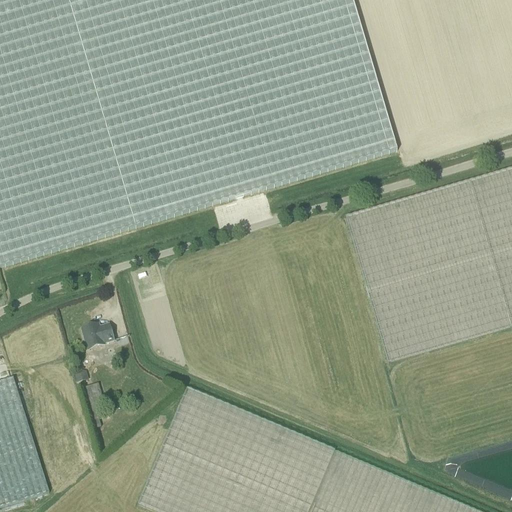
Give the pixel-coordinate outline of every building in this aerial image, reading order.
[(0,0),(0,269),(397,152),(352,0),(0,0)] [(511,329),(511,170),(344,219),(387,365),(511,329)] [(95,327),(81,331),(88,352),(105,347),(105,346),(114,343),(109,326),(100,329),(95,330),(95,327)] [(79,375),(75,376),(77,385),(83,383),(81,375),(86,373),(84,368),(83,363),(76,365),(77,370),(79,375)] [(0,384),(0,510),(49,495),(16,390),(13,380),(0,384)] [(98,385),(82,390),(94,430),(101,428),(96,412),(105,409),(98,385)] [(475,511),(187,390),(137,507),(149,511),(475,511)] [(101,414),(103,422),(110,420),(108,412),(101,414)]
